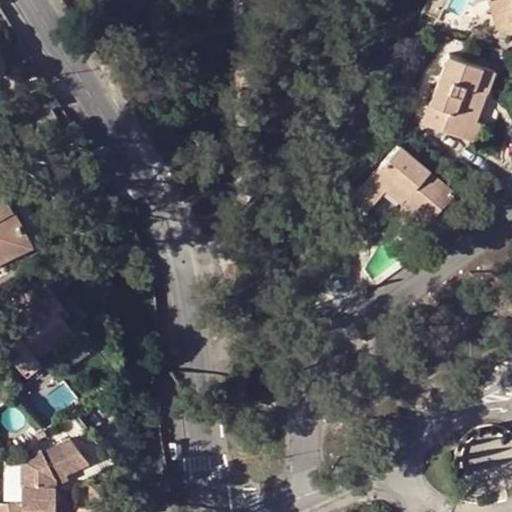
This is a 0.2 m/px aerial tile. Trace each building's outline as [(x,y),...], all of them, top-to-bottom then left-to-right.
[(511,0),(488,0),(496,26),(508,31),(511,29),(511,0)] [(478,91),(485,93),(493,72),(447,55),(423,122),(462,136),(478,91)] [(33,118),(58,103),(49,90),(24,103),(33,118)] [(474,120),(485,93),(478,91),(462,136),(474,140),(479,123),(474,120)] [(370,174),(400,200),(403,196),(431,219),(454,192),(398,143),(370,174)] [(0,252),(2,257),(27,244),(15,220),(9,223),(3,212),(20,205),(0,166),(0,252)] [(403,196),(400,200),(426,224),(431,219),(403,196)] [(42,279),(26,292),(33,303),(10,322),(37,356),(54,342),(60,349),(84,330),(42,279)] [(174,440),(176,457),(184,456),(182,439),(174,440)] [(20,464),(20,485),(21,511),(56,511),(55,484),(55,482),(81,471),(68,444),(40,458),(40,456),(20,464)]
